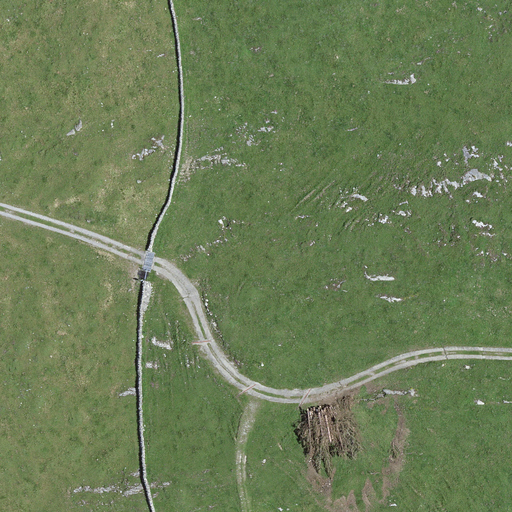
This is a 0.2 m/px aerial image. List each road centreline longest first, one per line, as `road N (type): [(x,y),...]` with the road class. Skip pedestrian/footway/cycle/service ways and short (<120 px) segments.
road 1 (track): [(248,394),(211,351),(197,306),(166,268),(0,205)]
road 2 (track): [(511,355),(405,359),(351,387),(302,399),(248,394)]
